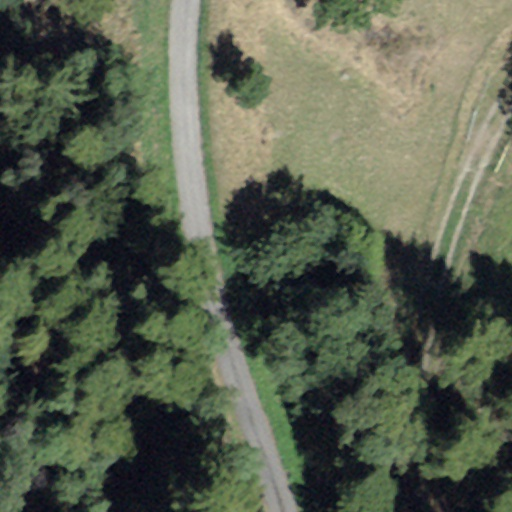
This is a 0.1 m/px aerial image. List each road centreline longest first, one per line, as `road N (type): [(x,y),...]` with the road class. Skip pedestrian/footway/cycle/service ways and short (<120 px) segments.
road 1 (unclassified): [(284,511),(236,379),(195,215),(185,147),(187,0)]
road 2 (track): [(411,511),(406,488),(471,172),(511,109)]
